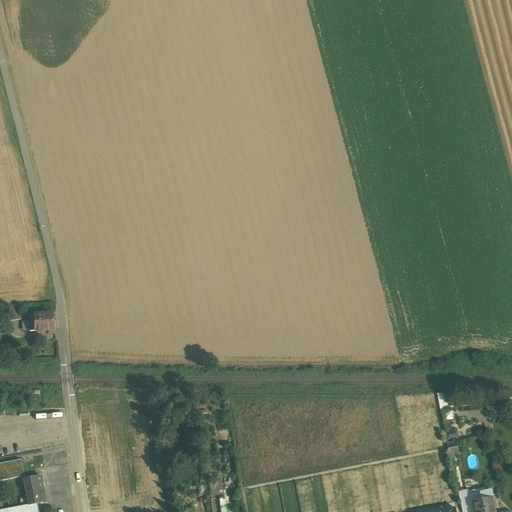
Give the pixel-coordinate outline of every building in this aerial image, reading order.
[(10,322),(21,321),(20,309),(9,310),(10,322)] [(52,315),(34,316),(34,317),(34,332),(52,332),(52,315)] [(441,408),(448,408),(447,393),(440,393),(441,408)] [(455,442),(447,444),(450,456),(453,455),(452,452),(457,451),(455,442)] [(0,463),(0,503),(1,503),(0,495),(0,481),(24,477),(21,460),(0,463)] [(40,476),(23,479),(28,506),(36,505),(45,503),(40,476)] [(462,511),(474,511),(472,503),(482,500),(481,494),(488,493),(487,489),(459,495),(462,511)] [(482,500),(472,503),(474,511),(496,511),(492,492),(488,493),(481,494),(482,500)]
